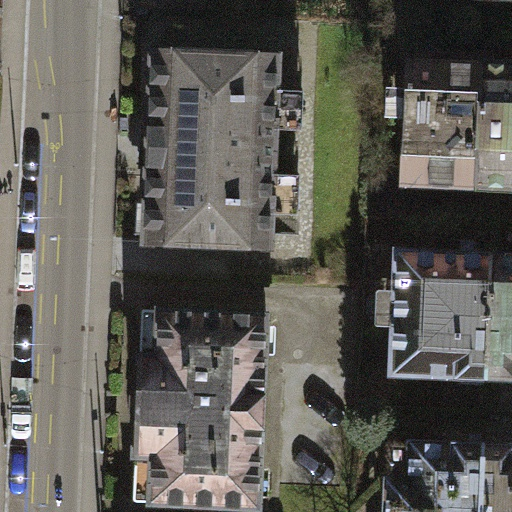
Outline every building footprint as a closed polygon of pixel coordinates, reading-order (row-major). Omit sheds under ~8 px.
[(152,50),(143,241),(269,247),(279,56),(152,50)] [(400,183),(469,186),(475,64),(405,61),(400,183)] [(511,65),(475,64),(469,186),(511,188),(511,65)] [(396,251),(391,370),(486,374),(491,255),(396,251)] [(511,375),(511,255),(491,255),(486,374),(511,375)] [(263,310),(155,308),(154,356),(139,356),(136,453),(152,454),(151,498),(258,501),(263,310)] [(477,511),(480,445),(409,442),(408,478),(390,477),(388,511),(477,511)] [(511,511),(511,446),(480,445),(477,511),(511,511)]
